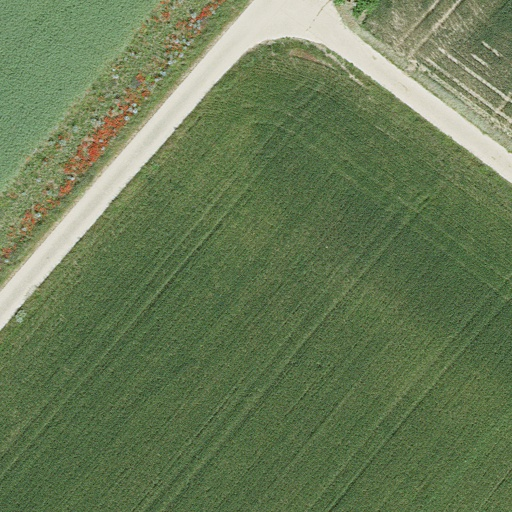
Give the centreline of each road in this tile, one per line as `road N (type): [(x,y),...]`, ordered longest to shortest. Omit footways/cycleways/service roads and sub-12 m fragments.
road 1 (track): [(294,0),(0,338)]
road 2 (track): [(298,0),(511,158)]
